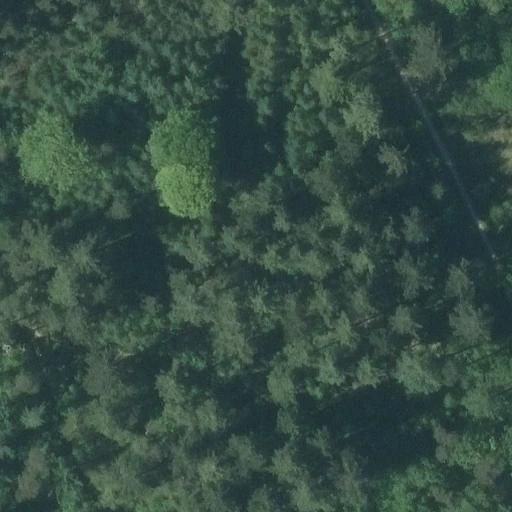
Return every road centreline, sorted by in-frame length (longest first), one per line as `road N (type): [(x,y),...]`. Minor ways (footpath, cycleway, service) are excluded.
road 1 (track): [(511,295),(365,0)]
road 2 (track): [(0,293),(47,374),(79,465),(76,511)]
